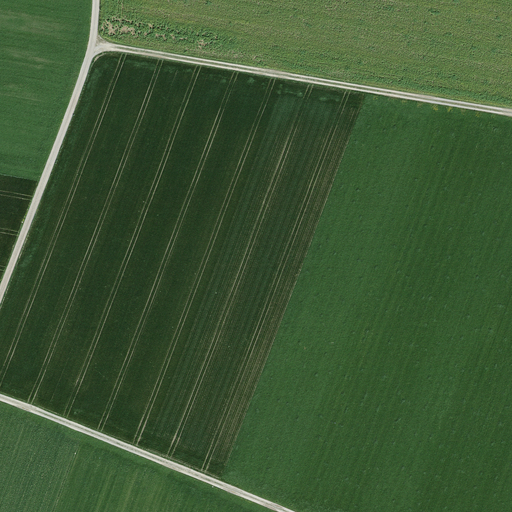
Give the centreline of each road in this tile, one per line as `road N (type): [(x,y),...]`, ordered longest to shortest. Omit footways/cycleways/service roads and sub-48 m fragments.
road 1 (track): [(511,114),(92,46)]
road 2 (track): [(0,292),(92,46),(92,0)]
road 3 (track): [(284,511),(0,396)]
